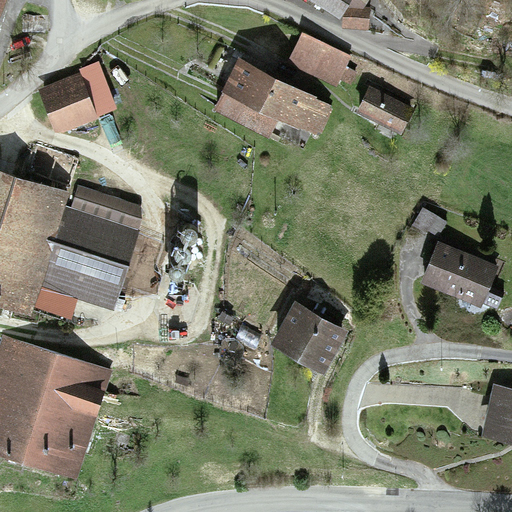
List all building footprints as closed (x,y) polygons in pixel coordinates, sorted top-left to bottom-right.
[(340,0),(318,0),(335,9),(340,0)] [(350,62),(302,38),(290,62),(338,86),(350,62)] [(333,108),(232,62),(211,107),(271,134),(278,119),(319,138),(333,108)] [(95,73),(39,93),(52,127),(108,107),(95,73)] [(408,110),(368,87),(356,107),(396,130),(408,110)] [(78,162),(32,147),(23,174),(69,189),(78,162)] [(74,197),(0,171),(0,303),(20,310),(24,299),(58,311),(65,290),(105,304),(138,209),(77,188),(74,197)] [(493,270),(438,243),(418,282),(474,309),(493,270)] [(338,335),(287,305),(266,341),(316,371),(338,335)] [(104,378),(5,341),(0,352),(0,451),(67,477),(104,378)] [(511,392),(488,385),(474,428),(511,440),(511,392)]
